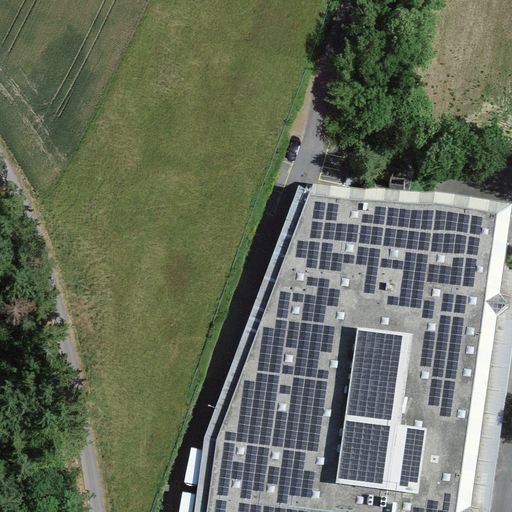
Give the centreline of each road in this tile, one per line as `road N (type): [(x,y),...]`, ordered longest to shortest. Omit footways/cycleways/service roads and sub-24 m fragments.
road 1 (unclassified): [(175,511),(263,246),(361,0)]
road 2 (track): [(0,166),(90,511)]
road 3 (unknown): [(303,147),(511,191)]
